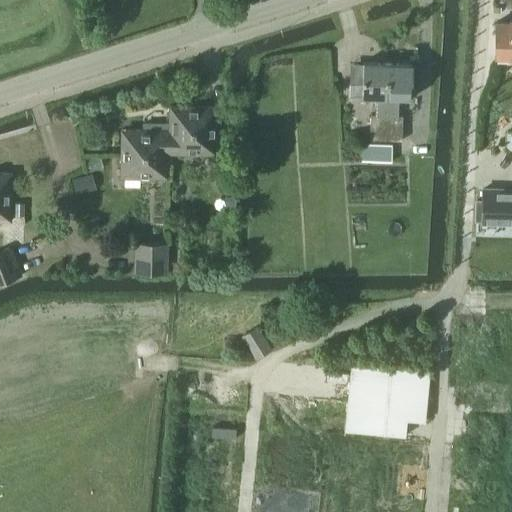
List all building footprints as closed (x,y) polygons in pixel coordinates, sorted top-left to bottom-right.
[(511,20),(508,20),(508,23),(494,23),(494,58),(509,58),(509,49),(511,49),(511,20)] [(375,97),(374,115),(386,115),(387,63),(362,62),(362,83),(349,82),(349,83),(349,97),(375,97)] [(370,115),(370,127),(402,128),(402,115),(398,115),(398,98),(411,98),(412,63),(387,63),(386,115),(374,115),(370,115)] [(168,106),(168,135),(168,154),(216,154),(216,106),(168,106)] [(402,128),(370,127),(369,139),(401,140),(402,128)] [(168,179),(168,154),(168,135),(142,134),(142,130),(120,130),(120,178),(168,179)] [(361,144),(361,161),(391,161),(391,144),(361,144)] [(100,157),(86,161),(89,171),(103,167),(100,157)] [(0,171),(0,219),(10,219),(11,171),(0,171)] [(72,178),(77,193),(97,187),(92,172),(72,178)] [(475,200),(475,219),(481,220),(481,222),(511,222),(511,189),(482,188),(482,200),(475,200)] [(237,194),(227,194),(227,210),(237,210),(237,194)] [(13,202),(13,215),(23,215),(23,202),(13,202)] [(135,243),(135,259),(167,259),(167,243),(135,243)] [(0,250),(0,267),(16,261),(10,247),(0,250)] [(167,259),(135,259),(134,274),(167,274),(167,259)] [(16,261),(0,267),(0,283),(21,275),(16,261)] [(257,326),(241,337),(256,359),(272,349),(257,326)] [(344,431),(405,436),(406,420),(424,422),(429,371),(350,363),(344,431)]
